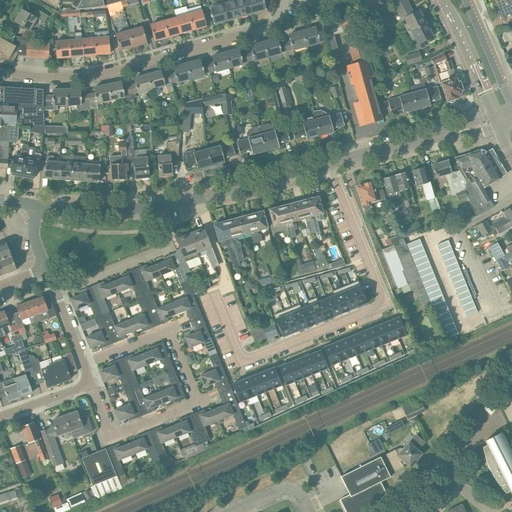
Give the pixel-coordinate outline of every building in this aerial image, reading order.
[(40,0),(56,9),(61,1),(58,0),(40,0)] [(81,0),(80,1),(77,7),(75,10),(80,10),(98,8),(104,6),(102,0),(81,0)] [(249,0),(240,0),(235,1),(240,17),(253,13),(249,0)] [(263,0),(249,0),(253,13),(266,10),(263,0)] [(371,0),(373,2),(362,8),(366,14),(383,5),(380,0),(371,0)] [(408,33),(426,24),(419,11),(414,13),(406,0),(398,0),(393,3),(402,21),(405,19),(407,24),(404,25),(408,33)] [(511,0),(495,0),(496,0),(500,12),(499,12),(498,11),(498,12),(498,13),(498,14),(499,15),(499,16),(500,17),(500,18),(501,19),(501,18),(501,17),(502,17),(505,25),(511,22),(511,0)] [(227,21),(240,17),(235,1),(222,5),(227,21)] [(214,24),(227,21),(222,5),(209,9),(214,24)] [(32,16),(21,10),(14,22),(26,29),(21,37),(27,38),(26,43),(27,43),(32,44),(37,35),(30,30),(37,19),(44,23),(48,16),(36,9),(32,16)] [(188,15),(192,30),(206,26),(202,11),(188,15)] [(188,15),(176,19),(180,34),(192,30),(188,15)] [(373,79),(356,17),(342,21),(354,65),(346,67),(351,84),(354,83),(359,102),(354,104),(360,125),(358,125),(358,126),(384,119),(383,118),(382,119),(371,80),(373,79)] [(362,20),(365,26),(370,23),(367,17),(362,20)] [(180,34),(176,19),(163,22),(167,37),(180,34)] [(154,41),(167,37),(163,22),(150,26),(154,41)] [(433,36),(426,24),(408,33),(412,41),(415,39),(418,43),(414,45),(417,50),(425,46),(422,42),(433,36)] [(143,28),(129,32),(133,47),(147,43),(143,28)] [(302,32),(306,46),(320,43),(319,41),(325,40),(323,31),(323,32),(317,34),(316,28),(302,32)] [(94,33),(96,55),(110,53),(109,43),(108,32),(94,33)] [(120,51),(133,47),(129,32),(116,36),(120,51)] [(306,46),(302,32),(289,35),(290,41),(285,43),(287,51),(293,49),(293,50),(306,46)] [(82,33),(74,33),(69,34),(69,41),(70,49),(71,57),(84,56),(82,40),(82,33)] [(82,40),(84,56),(96,55),(94,33),(95,38),(82,40)] [(27,38),(21,37),(17,37),(16,45),(0,35),(0,59),(13,62),(16,56),(25,56),(26,43),(27,38)] [(328,37),(331,50),(337,48),(334,35),(328,37)] [(281,53),(287,51),(285,43),(279,45),(277,39),(264,42),(268,58),(281,54),(281,53)] [(71,57),(70,49),(69,41),(55,42),(57,58),(71,57)] [(268,58),(264,42),(250,46),(252,52),(246,54),(248,62),(254,60),(254,61),(258,60),(260,66),(269,63),(268,58)] [(27,43),(26,56),(34,57),(34,44),(32,44),(27,43)] [(42,44),(34,44),(34,57),(41,57),(42,44)] [(49,45),(42,44),(41,57),(49,58),(49,45)] [(243,63),(248,62),(246,54),(240,55),(239,49),(225,53),(229,68),(243,65),(243,63)] [(229,68),(225,53),(212,57),(213,63),(208,65),(210,73),(215,71),(216,72),(229,68)] [(422,61),(419,53),(406,57),(408,65),(422,61)] [(437,64),(446,59),(443,53),(434,57),(431,59),(434,66),(437,64)] [(210,73),(208,65),(202,66),(200,60),(187,64),(191,79),(204,76),(204,74),(210,73)] [(446,79),(441,81),(445,92),(448,101),(456,99),(456,98),(462,96),(460,91),(462,90),(460,83),(457,84),(455,76),(453,69),(450,61),(445,62),(447,71),(449,78),(446,79)] [(191,79),(187,64),(173,68),(175,74),(169,75),(171,83),(177,82),(178,83),(191,79)] [(331,65),(324,67),(326,75),(333,74),(331,65)] [(433,75),(431,67),(425,69),(427,76),(433,75)] [(171,83),(169,75),(163,77),(161,71),(147,75),(152,90),(161,88),(163,96),(174,93),(171,83)] [(152,90),(147,75),(134,79),(136,85),(129,86),(131,95),(138,93),(138,94),(152,90)] [(282,79),(276,81),(283,108),(290,107),(285,87),(284,87),(282,79)] [(389,87),(387,79),(380,81),(382,89),(389,87)] [(276,110),(283,108),(276,81),(264,84),(266,92),(271,91),(276,110)] [(131,95),(129,86),(122,88),(121,82),(108,85),(111,101),(125,98),(124,96),(131,95)] [(97,103),(111,101),(108,85),(94,88),(95,94),(88,95),(90,111),(98,110),(97,103)] [(0,103),(9,104),(11,88),(0,86),(0,103)] [(340,97),(338,86),(331,88),(334,99),(340,97)] [(412,94),(417,110),(430,106),(429,102),(441,99),(438,87),(426,91),(426,90),(412,94)] [(0,126),(9,126),(18,126),(44,126),(44,110),(44,96),(43,90),(22,88),(11,88),(9,104),(0,103),(0,126)] [(75,106),(75,111),(79,114),(81,111),(90,111),(88,95),(81,96),(81,89),(67,90),(67,106),(75,106)] [(67,106),(67,90),(53,90),(53,96),(47,97),(47,96),(44,96),(44,110),(57,110),(57,106),(67,106)] [(202,98),(204,106),(223,102),(224,115),(232,114),(231,102),(233,102),(232,93),(226,94),(202,98)] [(403,114),(417,110),(412,94),(399,97),(399,98),(388,101),(391,113),(402,110),(403,114)] [(185,103),(184,112),(203,112),(202,98),(185,103)] [(316,120),(320,136),(334,133),(333,129),(344,126),(341,113),(328,116),(327,114),(324,112),(320,111),(317,111),(314,112),(316,120)] [(320,136),(316,120),(302,123),(303,124),(291,127),(294,140),(306,136),(307,140),(320,136)] [(268,124),(259,127),(266,151),(279,148),(278,144),(290,141),(287,131),(286,129),(275,132),(274,127),(268,124)] [(9,142),(9,126),(0,126),(0,167),(8,168),(8,158),(9,142)] [(18,126),(9,126),(9,142),(15,143),(18,140),(18,126)] [(259,127),(249,129),(246,134),(248,139),(236,142),(237,145),(240,155),(251,151),(252,155),(266,151),(259,127)] [(82,135),(74,135),(74,145),(82,145),(82,135)] [(126,152),(127,160),(128,167),(128,170),(128,167),(135,167),(136,179),(149,178),(147,158),(134,159),(132,137),(131,137),(125,137),(126,142),(125,142),(126,152)] [(179,153),(179,142),(179,141),(167,142),(168,156),(158,157),(159,177),(172,175),(171,162),(179,162),(178,153),(179,153)] [(206,150),(211,166),(225,163),(224,159),(235,156),(232,144),(220,147),(220,146),(206,150)] [(28,147),(27,151),(26,158),(23,177),(33,179),(34,176),(35,176),(38,161),(41,161),(41,154),(35,153),(36,148),(28,147)] [(465,190),(468,197),(478,215),(480,215),(494,207),(490,200),(492,200),(485,187),(500,178),(501,177),(501,178),(505,175),(506,174),(506,173),(504,168),(503,169),(502,167),(503,166),(500,162),(500,163),(499,161),(499,160),(497,156),(496,157),(495,155),(496,154),(493,150),(492,149),(491,150),(490,149),(485,152),(481,150),(455,158),(458,163),(456,164),(460,171),(466,183),(465,190)] [(184,163),(185,169),(197,166),(198,170),(211,166),(206,150),(195,153),(194,150),(184,153),(184,163)] [(22,155),(15,153),(11,172),(15,172),(15,175),(23,177),(26,158),(27,151),(23,151),(22,155)] [(45,178),(59,179),(60,163),(53,163),(53,156),(46,156),(45,178)] [(61,156),(60,163),(59,179),(72,180),(73,157),(61,156)] [(72,180),(84,181),(85,165),(85,161),(85,158),(73,157),(72,180)] [(106,157),(100,157),(100,162),(85,161),(85,165),(84,181),(99,182),(100,170),(106,170),(106,157)] [(128,167),(127,160),(118,160),(118,164),(110,165),(111,180),(126,180),(126,170),(128,170),(128,167)] [(460,171),(452,174),(448,160),(432,165),(436,179),(446,176),(451,194),(456,193),(465,190),(466,183),(460,171)] [(429,183),(424,167),(412,171),(416,186),(422,185),(426,201),(434,198),(430,182),(429,183)] [(404,206),(405,209),(407,208),(410,207),(405,189),(410,188),(406,173),(395,176),(402,200),(404,206)] [(395,176),(383,179),(389,202),(390,203),(396,202),(401,218),(407,216),(405,209),(404,206),(402,200),(395,176)] [(374,190),(372,182),(357,187),(362,205),(365,215),(372,212),(368,203),(377,201),(375,192),(376,191),(375,189),(374,190)] [(458,200),(468,197),(465,190),(456,193),(458,200)] [(306,200),(313,227),(313,228),(315,233),(318,232),(315,220),(313,220),(312,216),(322,213),(318,197),(317,197),(315,197),(312,198),(311,199),(306,200)] [(298,220),(308,217),(309,221),(307,222),(310,234),(315,233),(313,228),(313,227),(306,200),(300,202),(299,201),(296,202),(294,203),(298,220)] [(282,207),(289,234),(291,239),(296,237),(294,231),(297,229),(296,224),(292,223),(292,221),(298,220),(294,203),(292,204),(291,203),(288,204),(287,205),(282,207)] [(491,232),(511,219),(511,206),(502,212),(505,216),(493,224),(493,225),(490,227),(486,221),(477,226),(483,236),(491,232)] [(270,210),(269,210),(275,233),(283,231),(284,235),(289,234),(282,207),(276,208),(275,207),(271,208),(270,210)] [(251,215),(258,242),(260,248),(264,248),(260,234),(258,235),(257,231),(267,228),(263,212),(261,212),(260,211),(257,212),(256,213),(251,215)] [(243,235),(252,232),(253,237),(251,237),(253,243),(258,242),(251,215),(245,217),(243,216),(240,217),(240,218),(238,218),(243,235)] [(243,235),(238,218),(237,218),(236,218),(233,219),(232,220),(227,221),(232,241),(234,248),(234,249),(239,262),(244,260),(240,248),(241,247),(240,243),(236,241),(235,237),(243,235)] [(511,219),(491,232),(493,235),(498,232),(499,234),(511,227),(511,229),(511,219)] [(234,249),(234,248),(232,241),(227,221),(221,223),(219,222),(216,223),(215,224),(214,225),(218,241),(219,241),(221,247),(227,245),(230,259),(234,269),(240,267),(239,262),(234,249)] [(203,230),(190,235),(199,256),(207,253),(213,268),(218,265),(203,228),(203,229),(203,230)] [(190,272),(185,261),(199,256),(190,235),(178,240),(177,239),(182,253),(178,255),(176,250),(176,252),(185,274),(190,272)] [(402,235),(391,239),(393,243),(404,239),(402,235)] [(419,238),(406,243),(406,244),(408,249),(421,244),(419,238)] [(393,243),(392,244),(403,271),(401,272),(407,284),(408,284),(420,279),(420,277),(418,274),(417,271),(416,269),(415,266),(414,264),(413,260),(412,259),(411,254),(410,254),(408,249),(406,244),(406,243),(404,239),(393,243)] [(449,239),(437,244),(440,249),(451,245),(449,239)] [(0,261),(12,257),(6,242),(0,244),(0,261)] [(504,257),(497,243),(488,248),(496,261),(497,261),(504,257)] [(421,244),(408,249),(410,254),(411,254),(424,249),(421,244)] [(451,245),(440,249),(442,255),(453,250),(451,245)] [(313,262),(316,270),(320,269),(327,267),(319,246),(312,248),(317,261),(313,262)] [(424,249),(411,254),(412,259),(413,260),(426,255),(424,249)] [(453,250),(442,255),(444,260),(455,256),(453,250)] [(188,281),(185,274),(176,252),(163,258),(165,261),(156,265),(161,275),(175,270),(180,284),(188,281)] [(504,257),(497,261),(503,271),(509,267),(506,261),(511,257),(511,252),(509,254),(504,257)] [(426,255),(413,260),(414,264),(415,266),(428,260),(426,255)] [(455,256),(444,260),(446,266),(458,261),(455,256)] [(17,270),(12,257),(0,261),(0,274),(1,276),(17,270)] [(202,263),(199,257),(187,262),(190,269),(202,263)] [(304,273),(301,265),(300,265),(297,258),(285,262),(291,277),(304,273)] [(428,260),(415,266),(416,269),(417,271),(430,266),(428,260)] [(316,270),(313,262),(312,261),(301,265),(304,273),(316,270)] [(458,261),(446,266),(449,271),(460,267),(458,261)] [(133,270),(145,298),(152,295),(147,281),(161,275),(156,265),(148,268),(146,264),(133,270)] [(430,266),(417,271),(418,274),(420,277),(433,271),(430,266)] [(460,267),(449,271),(451,277),(462,272),(460,267)] [(137,301),(145,298),(133,270),(121,275),(122,279),(114,282),(118,292),(132,287),(137,301)] [(433,271),(420,277),(420,279),(422,282),(435,277),(433,271)] [(462,272),(451,277),(453,283),(464,278),(462,272)] [(272,283),(270,277),(258,280),(261,286),(272,283)] [(435,277),(422,282),(424,288),(437,283),(435,277)] [(464,278),(453,283),(456,288),(467,284),(464,278)] [(422,282),(420,279),(408,284),(411,291),(416,289),(425,311),(432,308),(429,299),(426,293),(424,288),(422,282)] [(186,298),(172,304),(176,314),(185,310),(190,322),(202,317),(193,295),(188,281),(180,284),(186,298)] [(358,281),(349,284),(358,307),(367,304),(358,281)] [(91,287),(102,315),(109,312),(104,298),(118,292),(114,282),(105,285),(104,282),(91,287)] [(437,283),(424,288),(426,293),(439,288),(437,283)] [(349,284),(341,288),(350,311),(358,307),(349,284)] [(467,284),(456,288),(458,294),(469,289),(467,284)] [(95,318),(102,315),(91,287),(78,292),(79,296),(71,299),(75,310),(89,304),(95,318)] [(341,288),(332,291),(341,314),(347,312),(350,311),(341,288)] [(439,288),(426,293),(429,299),(442,294),(439,288)] [(469,289),(458,294),(460,299),(471,295),(469,289)] [(333,296),(326,299),(333,317),(341,314),(332,291),(334,296),(333,296)] [(442,294),(429,299),(431,305),(444,299),(442,294)] [(152,295),(145,298),(156,326),(169,321),(167,317),(176,314),(172,304),(158,309),(152,295)] [(471,295),(460,299),(462,305),(473,300),(471,295)] [(29,302),(34,315),(47,310),(50,318),(57,316),(51,300),(44,302),(42,297),(29,302)] [(156,326),(145,298),(137,301),(143,315),(129,321),(133,331),(142,328),(143,332),(156,326)] [(316,298),(307,301),(316,324),(325,321),(316,298)] [(316,298),(325,321),(333,317),(326,299),(318,302),(316,298)] [(444,299),(431,305),(433,310),(446,305),(444,299)] [(473,300),(462,305),(465,310),(476,306),(473,300)] [(299,305),(308,327),(316,324),(307,301),(307,302),(309,306),(301,309),(299,305)] [(23,326),(31,323),(31,325),(37,323),(34,315),(29,302),(17,306),(20,316),(22,320),(21,320),(22,323),(23,326)] [(299,305),(291,308),(300,331),(303,329),(308,327),(299,305)] [(446,305),(433,310),(435,316),(448,310),(446,305)] [(476,306),(465,310),(467,316),(478,311),(476,306)] [(291,308),(282,311),(291,334),(300,331),(291,308)] [(448,310),(435,316),(438,321),(451,316),(448,310)] [(0,312),(0,338),(6,336),(3,327),(9,325),(4,311),(0,312)] [(282,311),(273,315),(275,319),(280,330),(283,338),(291,334),(282,311)] [(109,312),(102,315),(113,344),(126,338),(125,334),(133,331),(129,321),(115,326),(109,312)] [(113,344),(102,315),(95,318),(100,332),(86,338),(90,348),(99,345),(101,349),(113,344)] [(451,316),(438,321),(440,327),(453,322),(451,316)] [(209,356),(217,353),(202,317),(190,322),(194,334),(185,337),(189,348),(203,342),(209,356)] [(399,317),(391,321),(398,339),(406,335),(399,317)] [(87,321),(80,324),(83,330),(89,328),(87,321)] [(391,321),(382,324),(390,342),(398,339),(391,321)] [(453,322),(440,327),(442,332),(455,327),(453,322)] [(16,325),(20,335),(25,333),(26,333),(23,326),(22,323),(16,325)] [(382,324),(374,327),(381,346),(390,342),(382,324)] [(23,343),(20,335),(16,325),(10,327),(10,328),(17,345),(23,343)] [(264,329),(264,331),(267,338),(277,334),(274,325),(264,329)] [(374,327),(365,331),(373,349),(381,346),(374,327)] [(455,327),(442,332),(445,338),(457,333),(455,327)] [(253,335),(255,342),(267,338),(264,331),(253,335)] [(365,331),(357,334),(364,352),(373,349),(365,331)] [(56,340),(54,333),(43,337),(44,340),(45,344),(56,340)] [(357,334),(348,338),(356,356),(364,352),(357,334)] [(348,338),(340,341),(347,359),(356,356),(348,338)] [(340,341),(332,344),(339,363),(347,359),(340,341)] [(143,354),(147,365),(161,359),(166,373),(174,370),(163,342),(150,347),(151,351),(143,354)] [(332,344),(323,348),(330,366),(339,363),(332,344)] [(321,350),(312,354),(319,372),(328,369),(321,350)] [(32,369),(25,351),(18,353),(25,372),(32,369)] [(53,364),(60,383),(70,379),(69,374),(78,371),(72,355),(71,352),(62,355),(63,361),(53,364)] [(217,353),(209,356),(215,370),(200,376),(205,387),(214,383),(219,394),(231,389),(221,363),(217,353)] [(120,359),(131,388),(139,385),(133,370),(147,365),(143,354),(134,358),(133,354),(120,359)] [(190,354),(185,356),(188,364),(196,361),(194,355),(190,354)] [(312,354),(304,357),(311,375),(319,372),(312,354)] [(299,359),(295,361),(302,379),(311,375),(304,357),(299,359)] [(41,369),(37,359),(30,362),(34,372),(41,369)] [(124,390),(131,388),(120,359),(107,364),(108,368),(100,372),(104,382),(118,376),(124,390)] [(295,361),(287,364),(294,382),(302,379),(295,361)] [(60,383),(53,364),(52,364),(53,365),(43,368),(42,372),(47,387),(60,383)] [(286,364),(278,367),(285,386),(294,382),(287,364),(286,364)] [(275,367),(266,371),(273,389),(282,386),(275,367)] [(174,370),(166,373),(172,387),(158,393),(162,404),(171,400),(172,404),(186,399),(174,370)] [(266,371),(257,374),(265,392),(273,389),(266,371)] [(257,374),(249,378),(256,396),(264,393),(265,392),(257,374)] [(26,375),(15,378),(21,397),(32,393),(30,387),(31,387),(30,385),(26,375)] [(9,401),(21,397),(15,378),(14,379),(14,378),(2,382),(6,394),(6,396),(7,396),(9,401)] [(249,378),(241,381),(248,399),(256,396),(249,378)] [(241,381),(232,384),(239,403),(248,399),(241,381)] [(117,393),(114,385),(108,388),(108,390),(107,391),(109,396),(117,393)] [(139,385),(131,388),(142,416),(155,411),(154,407),(162,404),(158,393),(144,399),(139,385)] [(142,416),(131,388),(124,390),(129,404),(115,410),(119,421),(128,417),(130,421),(142,416)] [(232,390),(231,389),(219,394),(223,406),(214,410),(217,416),(218,420),(233,415),(239,430),(247,427),(241,412),(232,390)] [(418,405),(417,403),(402,409),(407,420),(425,411),(422,403),(418,405)] [(191,414),(203,443),(210,440),(205,426),(218,420),(217,416),(214,410),(206,413),(204,409),(191,414)] [(65,416),(73,437),(73,438),(93,431),(85,410),(77,412),(70,414),(69,413),(68,412),(66,413),(66,414),(66,416),(65,416)] [(180,423),(172,427),(176,437),(190,432),(195,446),(203,443),(191,414),(179,420),(180,423)] [(54,467),(64,463),(54,437),(58,436),(63,434),(65,437),(67,439),(73,437),(65,416),(64,416),(59,418),(52,421),(54,425),(47,428),(49,432),(42,435),(54,467)] [(42,461),(48,459),(34,423),(22,427),(29,444),(34,442),(42,461)] [(154,445),(160,460),(168,457),(162,443),(176,437),(172,427),(163,430),(161,426),(149,432),(154,445)] [(154,445),(149,432),(136,437),(137,441),(129,444),(133,455),(147,449),(153,463),(160,460),(154,445)] [(511,454),(501,433),(485,441),(487,445),(483,447),(484,453),(486,460),(488,466),(491,472),(494,478),(498,484),(502,489),(506,494),(510,491),(511,494),(511,454)] [(395,450),(386,454),(390,463),(394,472),(404,468),(403,466),(406,463),(410,467),(421,454),(418,451),(425,443),(417,435),(409,444),(409,443),(403,449),(401,448),(399,448),(396,450),(395,450)] [(379,439),(368,444),(373,456),(384,450),(379,439)] [(119,460),(133,455),(129,444),(120,447),(119,444),(106,449),(109,458),(117,477),(117,478),(125,474),(119,460)] [(25,460),(20,446),(11,449),(17,463),(25,460)] [(117,477),(109,458),(106,449),(88,456),(86,450),(80,453),(82,458),(93,486),(117,477)] [(13,464),(9,455),(3,458),(7,466),(13,464)] [(170,457),(162,461),(165,467),(173,463),(170,457)] [(390,477),(380,457),(340,477),(349,495),(340,500),(345,511),(369,511),(370,511),(386,494),(380,482),(390,477)] [(160,462),(151,465),(154,472),(163,468),(160,462)] [(82,468),(75,471),(78,477),(84,475),(82,468)] [(20,474),(22,479),(31,475),(29,470),(20,474)] [(93,486),(91,487),(95,500),(96,499),(122,489),(121,487),(117,478),(117,477),(93,486)] [(15,490),(17,497),(17,499),(25,496),(22,487),(14,489),(15,490)] [(0,502),(17,497),(15,490),(0,494),(0,502)] [(83,494),(87,500),(92,496),(89,490),(83,494)] [(85,502),(81,493),(66,500),(70,509),(85,502)] [(60,499),(51,503),(53,509),(62,505),(60,499)]
